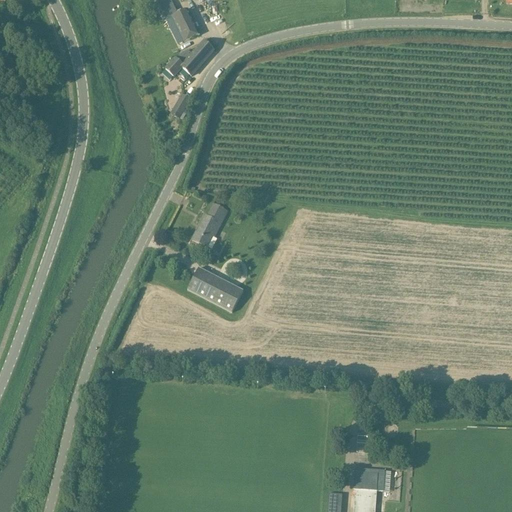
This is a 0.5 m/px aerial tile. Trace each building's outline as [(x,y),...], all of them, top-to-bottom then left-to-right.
[(154,0),(164,22),(168,20),(171,18),(184,43),(200,35),(188,10),(177,15),(170,0),(154,0)] [(213,52),(203,43),(191,57),(187,53),(182,54),(176,61),(175,60),(165,71),(174,78),(182,69),(191,77),(213,52)] [(190,100),(182,96),(171,116),(179,120),(190,100)] [(216,207),(213,206),(207,218),(205,217),(192,242),(206,249),(219,224),(221,225),(227,213),(216,207)] [(198,270),(187,291),(232,314),(243,293),(198,270)] [(374,511),(376,493),(383,493),(385,472),(355,470),(353,491),(354,491),(352,511),(374,511)] [(328,494),(326,511),(341,511),(342,496),(328,494)]
